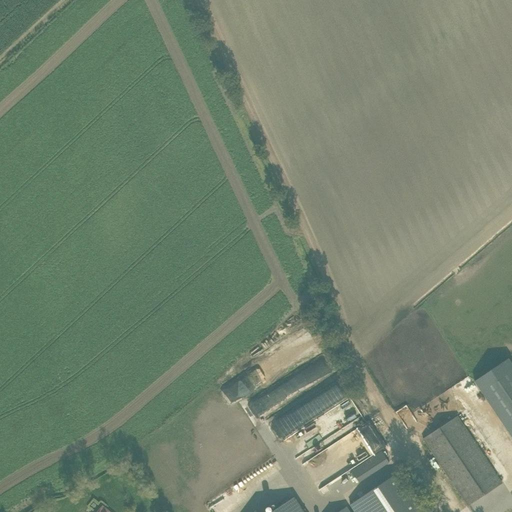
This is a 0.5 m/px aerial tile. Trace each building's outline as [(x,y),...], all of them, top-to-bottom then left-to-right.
[(264,376),(315,349),(309,337),(257,364),(264,376)] [(298,372),(305,384),(330,371),(324,359),(298,372)] [(511,364),(509,359),(474,382),(511,437),(511,364)] [(278,435),(348,397),(340,382),(270,420),(278,435)] [(293,456),(362,417),(353,401),(285,441),(293,456)] [(502,483),(458,416),(424,439),(468,505),(502,483)] [(313,491),(350,470),(357,482),(390,464),(381,449),(382,449),(369,427),(299,466),(313,491)] [(426,511),(401,472),(349,503),(355,511),(351,511),(347,506),(338,511),(426,511)] [(209,505),(212,511),(225,511),(234,508),(228,496),(209,505)] [(303,511),(294,497),(271,511),(303,511)]
